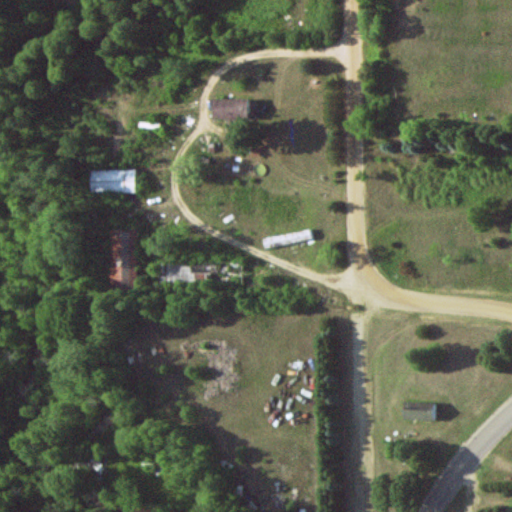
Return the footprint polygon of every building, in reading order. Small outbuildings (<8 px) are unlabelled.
[(214,116),(249,117),(249,99),(214,98),(214,116)] [(93,193),(138,192),(138,169),(93,170),(93,193)] [(141,229),(114,229),(115,286),(142,286),(141,229)] [(170,264),(169,283),(197,283),(198,265),(170,264)] [(435,420),(435,402),(405,402),(405,419),(435,420)]
